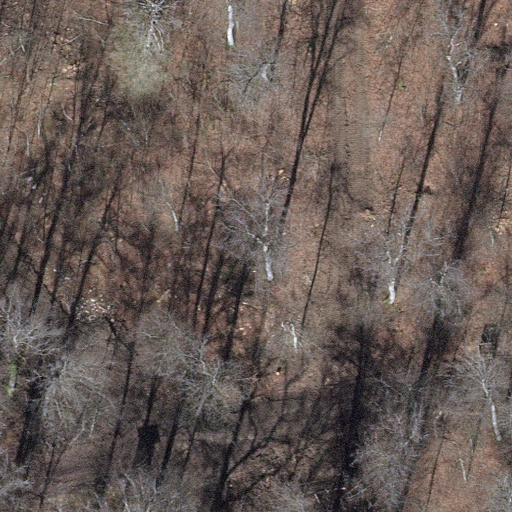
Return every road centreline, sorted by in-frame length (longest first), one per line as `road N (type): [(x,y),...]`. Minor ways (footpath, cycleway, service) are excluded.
road 1 (track): [(180,449),(511,375)]
road 2 (track): [(223,511),(180,449),(0,486)]
